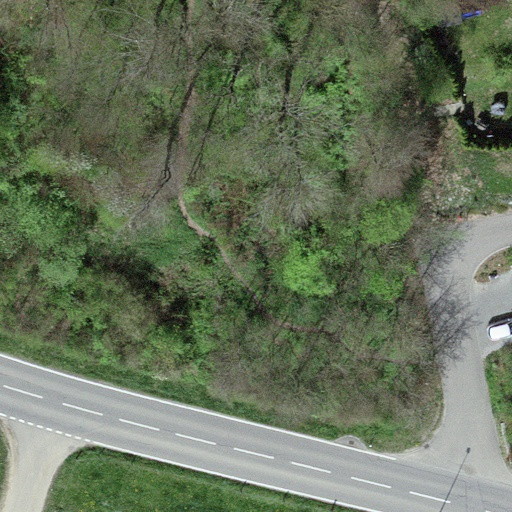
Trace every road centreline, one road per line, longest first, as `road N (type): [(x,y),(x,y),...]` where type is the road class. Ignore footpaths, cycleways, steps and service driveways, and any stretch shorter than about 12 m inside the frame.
road 1 (tertiary): [(0,384),(196,442),(491,511)]
road 2 (unknown): [(35,395),(2,511)]
